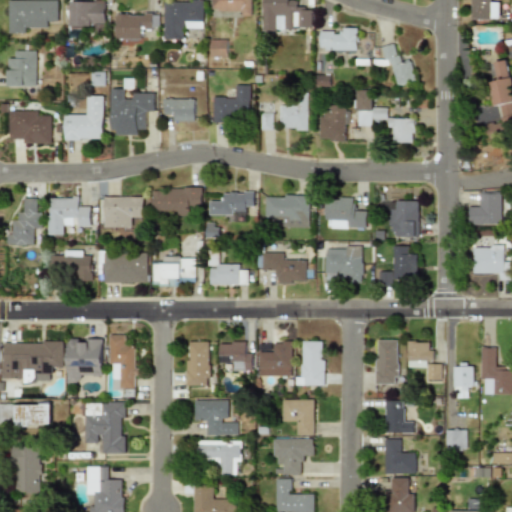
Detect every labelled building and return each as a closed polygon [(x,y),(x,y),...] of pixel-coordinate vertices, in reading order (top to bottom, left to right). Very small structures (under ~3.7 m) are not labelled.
[(8,0),(8,33),(39,33),(39,23),(58,23),(58,0),(8,0)] [(105,0),(67,0),(67,27),(105,27),(105,0)] [(164,0),(165,39),(185,39),(184,28),(204,28),(204,0),(164,0)] [(253,14),(253,0),(213,0),(213,14),(253,14)] [(264,0),(264,30),(314,31),(314,10),(304,10),(304,1),(293,1),(293,0),(264,0)] [(473,0),(473,20),(499,20),(499,0),(473,0)] [(116,44),(144,44),(144,34),(156,34),(156,13),(116,13),(116,44)] [(362,28),(321,28),(321,51),(362,51),(362,28)] [(229,39),(212,39),(212,57),(229,57),(229,39)] [(413,60),(402,63),(397,43),(383,46),(386,58),(380,59),(382,67),(393,64),(398,86),(418,81),(413,60)] [(7,87),(40,87),(40,51),(12,50),(12,52),(7,51),(7,87)] [(511,113),(511,64),(511,60),(490,64),(500,116),(511,113)] [(333,75),(318,76),(319,87),(333,86),(333,75)] [(253,113),(252,84),(233,85),(233,94),(214,94),(214,122),(233,122),(233,113),(253,113)] [(112,136),(147,136),(147,113),(157,113),(156,89),(131,90),(131,89),(112,89),(112,136)] [(416,118),(389,118),(390,109),(378,109),(378,89),(358,89),(358,123),(390,124),(390,142),(416,142),(416,118)] [(282,104),(282,130),(310,130),(310,94),(301,94),(301,104),(282,104)] [(66,140),(105,140),(105,95),(86,95),(86,116),(66,116),(66,140)] [(196,98),(165,98),(165,121),(196,121),(196,98)] [(349,105),(322,105),(322,142),(349,142),(349,105)] [(274,113),(263,113),(263,129),(274,129),(274,113)] [(11,139),(52,139),(52,114),(11,114),(11,139)] [(192,208),(201,208),(201,187),(152,187),(152,214),(192,214),(192,208)] [(253,191),(219,191),(219,203),(208,203),(208,214),(253,214),(253,191)] [(501,192),(480,192),(480,204),(469,204),(469,225),(501,225),(501,192)] [(309,195),(264,193),(264,215),(273,216),(273,227),(308,228),(309,195)] [(92,207),(80,207),(80,196),(50,196),(50,217),(61,217),(61,227),(92,227),(92,207)] [(105,227),(143,227),(143,197),(105,197),(105,227)] [(366,230),(366,208),(356,208),(356,197),(327,197),(326,229),(366,230)] [(7,246),(35,247),(35,236),(41,236),(42,198),(23,198),(22,209),(17,209),(17,223),(7,223),(7,246)] [(418,201),(387,201),(387,228),(393,228),(393,237),(418,237),(418,201)] [(510,282),(510,245),(474,245),(474,273),(490,273),(490,282),(510,282)] [(323,283),(362,283),(362,246),(323,246),(323,283)] [(416,254),(407,255),(407,246),(390,246),(390,268),(376,268),(377,286),(397,286),(397,277),(416,277),(416,254)] [(91,279),(91,251),(53,251),(53,279),(91,279)] [(147,283),(147,252),(103,252),(103,283),(147,283)] [(207,285),(246,285),(246,264),(217,264),(217,253),(207,253),(207,285)] [(305,283),(305,262),(284,262),(284,253),(262,253),(262,272),(274,272),(274,283),(305,283)] [(154,287),(183,287),(183,278),(195,278),(195,256),(154,256),(154,287)] [(138,389),(138,344),(127,344),(127,334),(109,334),(109,389),(138,389)] [(102,338),(67,338),(67,383),(83,383),(83,375),(102,375),(102,338)] [(374,339),(374,384),(398,384),(398,339),(374,339)] [(3,340),(3,380),(38,380),(38,371),(63,371),(63,340),(3,340)] [(291,340),(269,340),(269,350),(258,350),(258,376),(291,376),(291,340)] [(185,385),(209,385),(209,341),(185,341),(185,385)] [(242,351),(242,341),(217,341),(217,361),(228,361),(228,370),(251,370),(251,351),(242,351)] [(323,385),(323,341),(302,341),(302,376),(296,376),(296,385),(323,385)] [(406,369),(426,369),(426,379),(440,379),(440,361),(432,361),(432,341),(406,341),(406,369)] [(480,348),(480,394),(511,394),(511,369),(497,369),(497,348),(480,348)] [(453,363),(453,398),(472,398),(472,363),(453,363)] [(226,399),(193,400),(193,423),(203,423),(203,435),(237,435),(237,423),(226,424),(226,399)] [(314,399),(282,399),(282,423),(292,423),(292,435),(314,435),(314,399)] [(414,422),(404,422),(404,400),(384,400),(384,432),(414,432),(414,422)] [(105,454),(126,454),(125,402),(82,403),(83,443),(104,443),(105,454)] [(16,403),(16,426),(44,426),(44,403),(16,403)] [(444,429),(444,452),(465,452),(466,429),(444,429)] [(313,438),(272,438),(272,464),(283,464),(283,474),(303,474),(303,460),(313,460),(313,438)] [(384,438),(384,473),(414,473),(414,449),(404,449),(404,438),(384,438)] [(240,475),(240,440),(195,441),(196,463),(215,463),(215,475),(240,475)] [(41,492),(41,446),(13,446),(13,492),(41,492)] [(511,453),(492,453),(492,462),(511,462),(511,453)] [(124,511),(124,476),(107,476),(107,466),(85,466),(85,501),(87,501),(87,511),(124,511)] [(387,478),(387,511),(412,511),(412,478),(387,478)] [(275,511),(314,511),(314,490),(294,490),(294,479),(275,479),(275,511)] [(193,511),(236,511),(236,499),(213,499),(213,481),(184,481),(184,491),(193,491),(193,511)]
